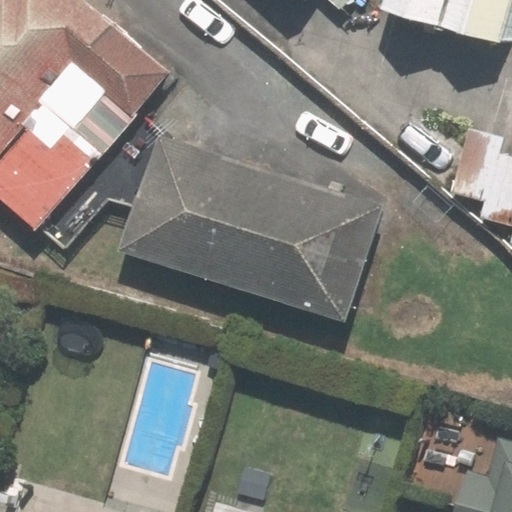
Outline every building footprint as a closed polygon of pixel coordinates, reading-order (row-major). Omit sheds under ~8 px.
[(0,0),(0,193),(10,181),(59,222),(187,70),(103,0),(0,0)] [(511,0),(398,0),(398,2),(510,34),(511,25),(511,0)] [(418,106),(395,134),(443,174),(467,147),(418,106)] [(511,155),(504,153),(508,139),(477,131),(462,187),(494,196),(484,231),(511,239),(511,155)] [(166,140),(134,243),(350,312),(384,206),(166,140)] [(511,511),(511,438),(507,437),(496,476),(477,471),(465,511),(511,511)]
